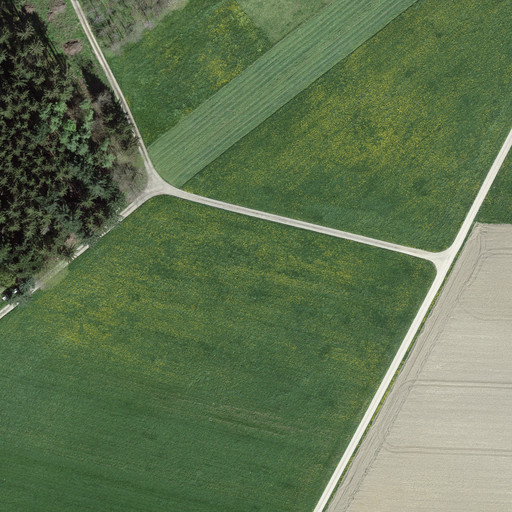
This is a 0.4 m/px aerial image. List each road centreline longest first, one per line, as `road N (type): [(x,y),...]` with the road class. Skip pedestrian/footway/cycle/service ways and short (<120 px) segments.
road 1 (track): [(440,260),(158,186),(0,310)]
road 2 (track): [(313,511),(511,124)]
road 3 (track): [(77,0),(158,186)]
